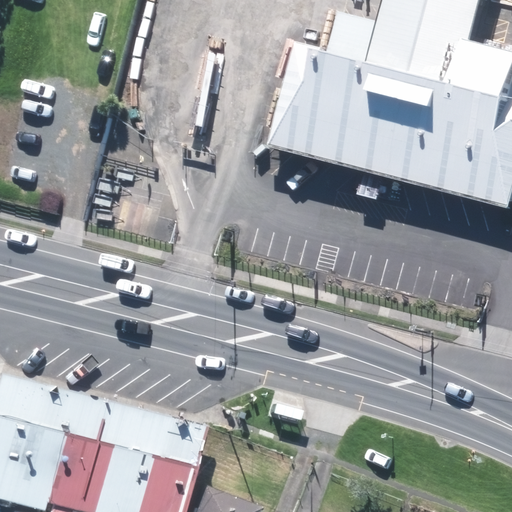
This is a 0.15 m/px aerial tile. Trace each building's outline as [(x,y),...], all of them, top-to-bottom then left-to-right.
[(139,0),(113,0),(112,11),(137,15),(139,0)] [(504,207),(511,208),(511,100),(511,101),(511,94),(511,54),(475,45),(486,0),(390,0),(385,23),(384,24),(342,13),(332,55),(299,47),(273,149),(367,173),(361,196),(380,200),(386,178),(504,207)] [(69,81),(80,27),(43,20),(39,44),(4,37),(0,54),(0,117),(32,124),(34,117),(54,121),(62,80),(69,81)] [(123,54),(80,46),(70,98),(114,106),(123,54)] [(175,511),(198,427),(0,375),(0,501),(38,511),(40,502),(49,505),(46,511),(175,511)] [(270,408),(296,416),(298,407),(273,399),(270,408)] [(190,511),(254,511),(256,508),(201,487),(190,511)]
